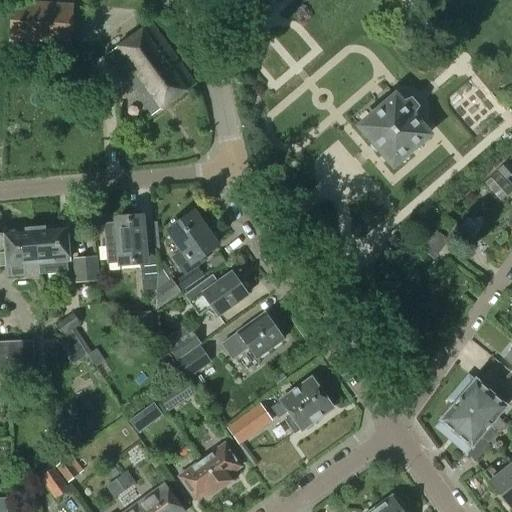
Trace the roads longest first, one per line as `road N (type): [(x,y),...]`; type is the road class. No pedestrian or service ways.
road 1 (residential): [(394,431),(258,230),(235,168)]
road 2 (residential): [(0,191),(235,168)]
road 3 (residential): [(394,431),(511,263)]
road 4 (residential): [(235,168),(196,0)]
road 5 (residential): [(282,511),(394,431)]
